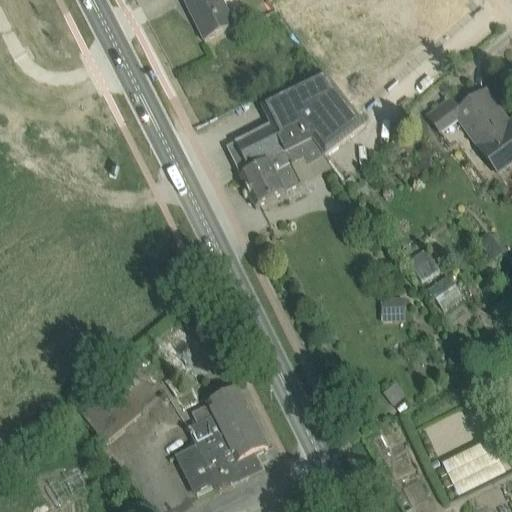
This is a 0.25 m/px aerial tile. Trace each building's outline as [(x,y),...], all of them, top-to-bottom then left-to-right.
[(192,0),(185,4),(204,42),(234,27),(219,0),(192,0)] [(410,0),(378,24),(380,26),(366,37),(361,30),(363,28),(354,17),(352,19),(347,12),(362,0),(302,0),(296,5),(359,88),(463,8),(456,0),(410,0)] [(240,178),(241,179),(250,174),(285,154),(311,140),(317,152),(322,160),(333,152),(365,127),(326,77),(261,109),(270,127),(227,150),(240,178)] [(451,100),(427,119),(441,137),(458,124),(497,177),(511,165),(511,122),(509,125),(486,94),(460,113),(451,100)] [(285,154),(250,174),(241,179),(250,199),(249,201),(252,206),(254,206),(255,211),(286,195),(285,194),(300,186),(290,166),(304,159),(308,167),(322,160),(317,152),(311,140),(285,154)] [(362,182),(348,193),(356,204),(370,194),(362,182)] [(426,252),(408,262),(420,285),(439,274),(426,252)] [(450,278),(435,286),(447,307),(462,300),(450,278)] [(403,323),(403,301),(382,301),(382,323),(403,323)] [(116,379),(75,412),(104,446),(144,413),(116,379)] [(405,399),(397,386),(383,394),(392,407),(405,399)] [(188,432),(196,448),(175,459),(195,498),(216,487),(219,493),(261,472),(253,458),(268,450),(238,390),(208,405),(209,407),(192,416),(198,427),(188,432)] [(489,442),(442,464),(457,497),(504,475),(489,442)]
